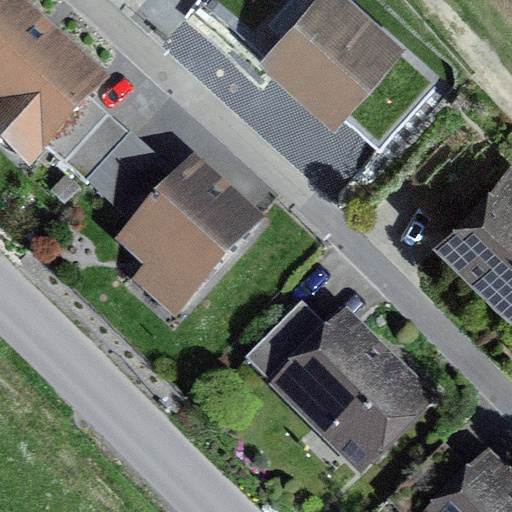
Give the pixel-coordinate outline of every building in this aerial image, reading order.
[(97,84),(4,0),(0,4),(0,131),(30,158),(42,145),(87,185),(130,137),(86,97),(97,84)] [(392,48),(338,0),(321,0),(272,56),(335,112),(392,48)] [(459,127),(415,167),(453,208),(497,166),(459,127)] [(129,242),(187,294),(251,224),(193,171),(129,242)] [(511,301),(511,180),(451,240),(511,301)] [(298,308),(252,355),(274,376),(320,330),(298,308)] [(419,401),(348,330),(288,390),(359,461),(419,401)] [(421,511),(462,472),(440,450),(394,496),(409,511),(421,511)] [(449,511),(511,511),(511,493),(490,472),(449,511)]
